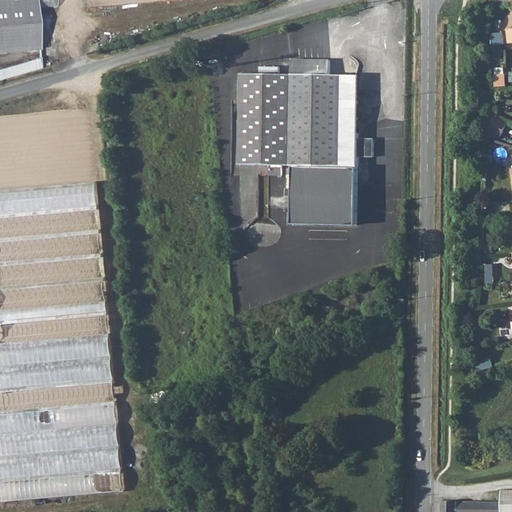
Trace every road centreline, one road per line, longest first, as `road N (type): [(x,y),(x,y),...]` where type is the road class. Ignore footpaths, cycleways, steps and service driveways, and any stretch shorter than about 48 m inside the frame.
road 1 (tertiary): [(421,511),(429,0)]
road 2 (unclassified): [(0,93),(328,0)]
